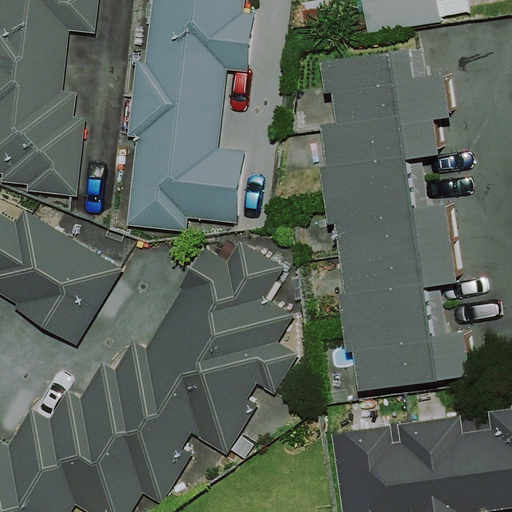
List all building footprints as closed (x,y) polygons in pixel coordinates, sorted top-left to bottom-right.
[(0,0),(0,177),(2,178),(2,185),(27,187),(27,195),(78,200),(86,118),(76,117),(79,92),(66,91),(71,37),(99,39),(102,0),(0,0)] [(156,0),(154,26),(139,24),(129,138),(140,139),(131,229),(186,234),(187,221),(238,226),(245,149),(218,147),(225,72),(250,75),(255,16),(245,15),(246,0),(156,0)] [(362,0),(368,35),(471,21),(467,0),(362,0)] [(429,79),(426,51),(329,62),(332,88),(337,131),(325,132),(336,230),(342,229),(360,389),(477,376),(472,333),(443,337),(437,281),(465,278),(457,211),(417,216),(411,163),(444,159),(440,121),(464,118),(459,76),(429,79)] [(0,298),(77,346),(120,277),(0,202),(0,298)] [(0,511),(76,511),(79,507),(87,511),(135,511),(146,494),(161,503),(201,439),(228,456),(293,351),(278,342),(301,305),(284,295),(297,273),(247,243),(229,261),(206,247),(147,347),(134,339),(116,370),(104,363),(82,400),(69,392),(52,421),(33,410),(11,447),(0,440),(0,511)] [(511,423),(471,427),(476,477),(511,473),(511,423)] [(446,511),(437,455),(406,460),(409,480),(340,491),(343,511),(446,511)]
